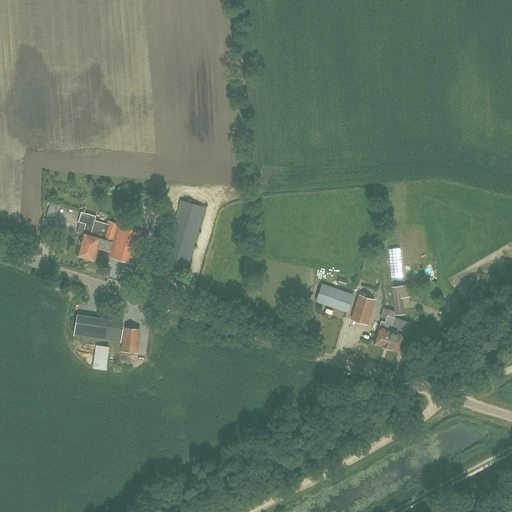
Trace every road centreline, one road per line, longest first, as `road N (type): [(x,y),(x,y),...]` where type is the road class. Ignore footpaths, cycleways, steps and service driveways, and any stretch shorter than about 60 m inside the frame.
road 1 (unclassified): [(511,417),(0,249)]
road 2 (track): [(511,368),(247,511)]
